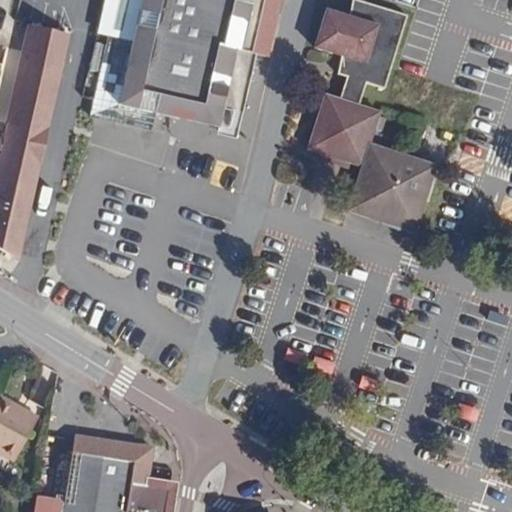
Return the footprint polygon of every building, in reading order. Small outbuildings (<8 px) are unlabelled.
[(140,0),(132,39),(107,34),(89,113),(152,127),(156,112),(179,117),(183,98),(206,103),(222,107),(226,87),(245,91),(254,52),(262,54),(271,14),(262,12),(265,0),(140,0)] [(374,129),(377,118),(379,113),(365,109),(371,88),(386,93),(409,21),(356,5),(351,21),(328,14),(316,52),(343,61),(338,78),(347,81),(341,100),(325,96),(308,151),(362,167),(369,145),(374,129)] [(21,42),(0,139),(0,259),(14,268),(64,42),(23,33),(21,42)] [(206,103),(183,98),(179,117),(202,122),(206,103)] [(377,118),(374,129),(380,131),(384,120),(377,118)] [(369,145),(362,167),(348,212),(415,233),(436,166),(369,145)] [(38,419),(0,397),(0,454),(14,463),(38,419)] [(125,511),(131,482),(134,463),(137,445),(75,437),(72,453),(64,505),(36,500),(34,511),(125,511)] [(134,463),(131,482),(137,483),(146,485),(147,478),(148,478),(153,448),(137,445),(134,463)] [(131,482),(125,511),(166,511),(170,489),(146,485),(137,483),(131,482)]
